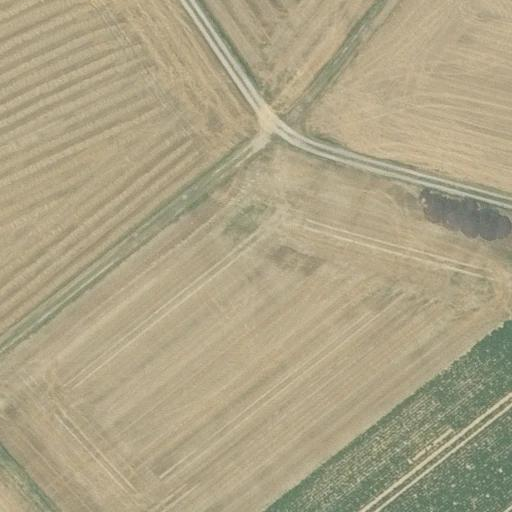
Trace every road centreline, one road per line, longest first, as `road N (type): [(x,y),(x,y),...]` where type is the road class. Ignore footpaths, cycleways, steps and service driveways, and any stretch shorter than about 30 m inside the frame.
road 1 (track): [(0,350),(274,134)]
road 2 (track): [(277,138),(511,206)]
road 3 (track): [(386,0),(277,138)]
road 4 (track): [(182,0),(277,138)]
